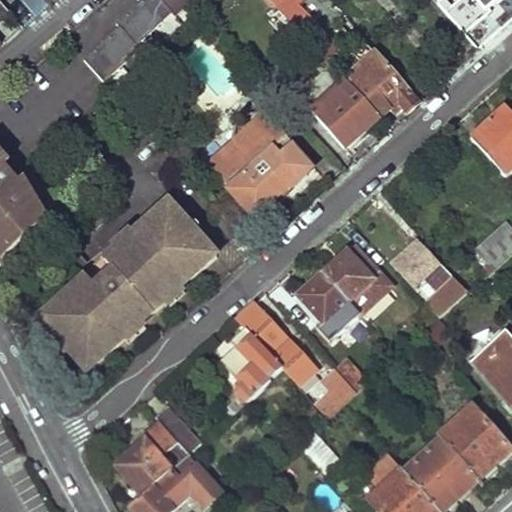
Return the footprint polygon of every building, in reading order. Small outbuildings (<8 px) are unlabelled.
[(8,0),(21,23),(50,8),(45,0),(8,0)] [(139,0),(113,23),(117,28),(79,63),(98,82),(191,0),(139,0)] [(270,0),(309,43),(325,29),(298,0),(270,0)] [(465,36),(507,0),(463,0),(453,9),(446,0),(439,6),(465,36)] [(345,83),(376,118),(395,101),(408,114),(420,103),(355,33),(346,42),(365,65),(345,83)] [(0,93),(14,83),(6,74),(0,78),(0,93)] [(343,148),(376,118),(345,83),(311,113),(343,148)] [(511,174),(511,117),(506,110),(473,141),(507,179),(511,174)] [(254,219),(305,173),(285,151),(291,146),(261,112),(205,163),(254,219)] [(0,260),(61,210),(31,174),(18,185),(4,170),(10,165),(0,155),(0,260)] [(152,310),(212,256),(162,199),(94,258),(106,272),(88,287),(80,277),(35,317),(83,371),(152,310)] [(511,228),(507,223),(475,252),(495,274),(511,258),(511,228)] [(469,296),(418,243),(396,264),(418,289),(426,282),(439,296),(429,306),(430,308),(439,318),(442,321),(469,296)] [(324,276),(361,316),(391,289),(361,255),(355,261),(348,254),(324,276)] [(361,316),(324,276),(300,297),(325,324),(319,330),(332,343),(361,316)] [(238,322),(247,332),(285,372),(301,390),(319,372),(255,307),(238,322)] [(439,318),(430,308),(417,319),(426,330),(439,318)] [(285,372),(247,332),(233,344),(241,352),(225,366),(242,386),(239,389),(244,399),(230,412),(236,418),(274,386),(272,383),(285,372)] [(511,408),(511,344),(504,336),(473,364),(511,408)] [(349,360),(335,371),(357,396),(371,384),(349,360)] [(357,396),(335,371),(326,381),(324,378),(319,383),(324,388),(327,385),(336,395),(320,411),(330,421),(357,396)] [(441,441),(479,484),(511,454),(511,452),(473,407),(439,438),(441,441)] [(204,447),(170,409),(156,421),(159,425),(178,446),(189,459),(192,457),(204,447)] [(178,446),(159,425),(141,440),(143,442),(133,450),(135,453),(118,468),(144,499),(153,491),(172,474),(173,474),(161,461),(178,446)] [(344,465),(316,434),(302,447),(330,478),(344,465)] [(441,441),(404,474),(436,510),(437,511),(447,511),(479,484),(441,441)] [(132,509),(134,511),(174,511),(192,497),(205,510),(224,492),(192,457),(189,459),(173,474),(172,474),(175,477),(156,495),(153,491),(144,499),(132,509)] [(404,474),(389,458),(368,478),(381,491),(369,502),(377,511),(433,511),(436,510),(404,474)]
